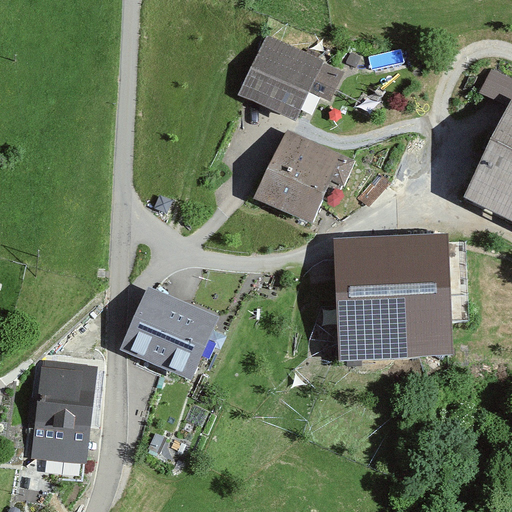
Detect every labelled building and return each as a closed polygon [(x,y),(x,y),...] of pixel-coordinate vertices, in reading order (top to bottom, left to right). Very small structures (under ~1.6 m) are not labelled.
[(271,42),(248,87),(297,112),(308,89),(329,100),(340,77),(271,42)] [(511,106),(511,81),(491,72),(481,96),(511,106)] [(511,124),(480,190),(511,206),(511,124)] [(279,155),(258,197),(313,223),(333,181),(343,186),(353,165),(317,149),(294,138),(285,158),(279,155)] [(389,183),(381,176),(360,198),(368,206),(389,183)] [(337,253),(341,344),(447,340),(444,249),(337,253)] [(128,344),(127,349),(190,377),(214,324),(150,295),(128,344)] [(39,427),(36,457),(85,463),(96,371),(81,369),(80,377),(44,372),(38,426),(39,427)]
